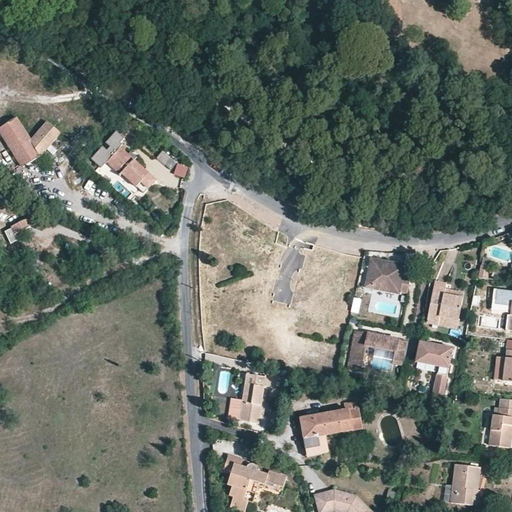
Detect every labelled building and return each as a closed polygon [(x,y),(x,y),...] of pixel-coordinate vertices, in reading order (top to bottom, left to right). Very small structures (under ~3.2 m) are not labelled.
[(40,156),(58,131),(47,122),(31,142),(29,139),(16,119),(0,129),(0,131),(22,167),(40,156)] [(128,155),(121,149),(106,164),(119,176),(121,173),(137,186),(148,173),(137,163),(138,161),(130,154),(128,155)] [(157,158),(169,167),(175,159),(163,150),(157,158)] [(102,169),(114,180),(119,176),(106,164),(102,169)] [(227,197),(217,217),(244,231),(254,211),(227,197)] [(30,226),(27,219),(11,227),(14,234),(30,226)] [(240,236),(238,243),(250,246),(252,239),(240,236)] [(491,260),(483,258),(481,266),(489,268),(491,260)] [(406,293),(409,278),(402,276),(404,265),(370,259),(365,282),(372,283),(370,289),(390,293),(391,287),(400,289),(399,292),(406,293)] [(489,268),(481,266),(479,279),(487,280),(489,268)] [(239,318),(276,305),(268,282),(261,284),(261,283),(231,293),(239,318)] [(445,289),(434,287),(427,321),(438,323),(440,315),(458,319),(463,298),(444,293),(445,289)] [(464,293),(445,289),(444,293),(463,298),(464,293)] [(457,327),(458,319),(440,315),(438,323),(457,327)] [(395,352),(397,340),(355,332),(347,370),(360,372),(365,346),(395,352)] [(433,341),(423,339),(420,339),(417,358),(440,363),(434,393),(444,394),(453,346),(433,341)] [(511,340),(508,340),(506,359),(497,358),(494,381),(503,382),(511,383),(511,340)] [(229,419),(258,423),(259,413),(262,398),(265,376),(248,373),(244,400),(233,398),(229,419)] [(511,400),(500,399),(498,408),(500,409),(511,410),(511,400)] [(362,428),(358,408),(348,410),(352,430),(362,428)] [(511,410),(500,409),(498,417),(493,416),(489,445),(510,448),(511,439),(511,435),(511,410)] [(352,430),(348,410),(301,418),(306,448),(320,446),(318,436),(325,435),(352,430)] [(329,451),(325,435),(318,436),(320,446),(306,448),(308,456),(329,451)] [(245,460),(228,455),(223,472),(231,474),(228,484),(232,486),(229,495),(233,496),(230,506),(245,510),(248,501),(245,500),(247,492),(256,495),(259,484),(272,488),(273,485),(283,488),(286,477),(269,471),(268,473),(258,470),(257,468),(254,466),(251,466),(248,467),(243,466),(245,460)] [(477,490),(478,490),(481,468),(455,465),(450,503),(475,506),(477,490)] [(373,511),(358,496),(335,490),(315,495),(318,511),(373,511)]
